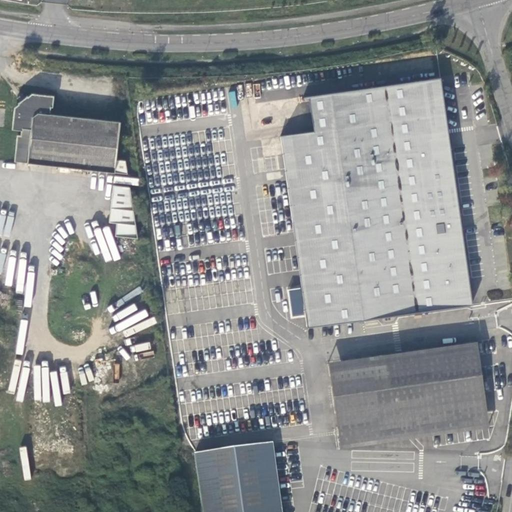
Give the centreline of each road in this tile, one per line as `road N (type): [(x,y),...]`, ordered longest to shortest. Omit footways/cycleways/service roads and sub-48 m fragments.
road 1 (unknown): [(485,315),(313,337),(301,351),(303,376),(331,484),(361,485),(417,466),(461,467),(511,482)]
road 2 (secondary): [(0,27),(211,44),(341,31),(478,1)]
road 3 (unknown): [(485,315),(453,97)]
road 4 (unclassified): [(478,1),(511,117)]
